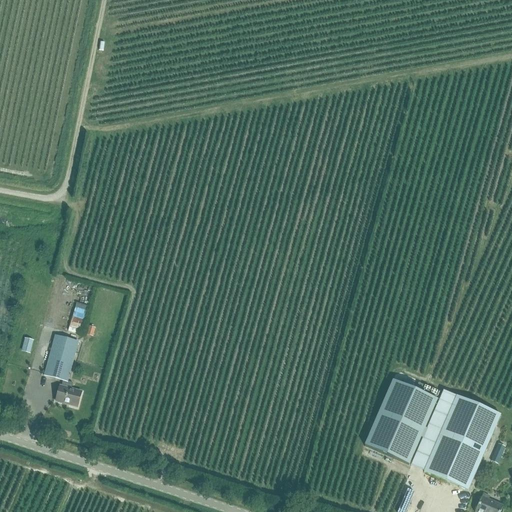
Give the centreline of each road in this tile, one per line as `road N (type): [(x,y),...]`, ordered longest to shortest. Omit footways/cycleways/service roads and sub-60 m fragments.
road 1 (tertiary): [(0,437),(235,511)]
road 2 (track): [(104,0),(64,187)]
